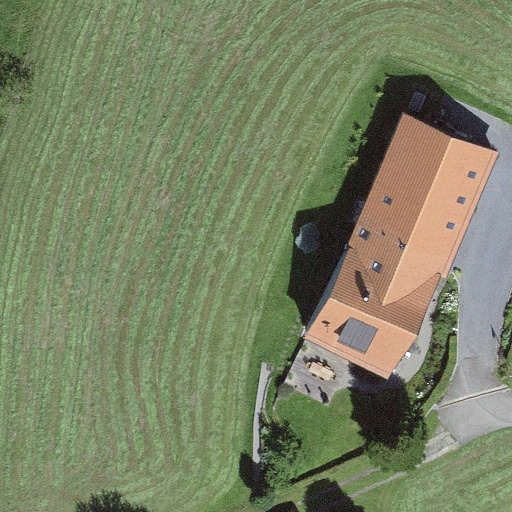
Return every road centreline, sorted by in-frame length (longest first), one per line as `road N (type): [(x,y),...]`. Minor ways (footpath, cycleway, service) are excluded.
road 1 (track): [(511,420),(321,504)]
road 2 (track): [(483,434),(483,301),(511,234)]
